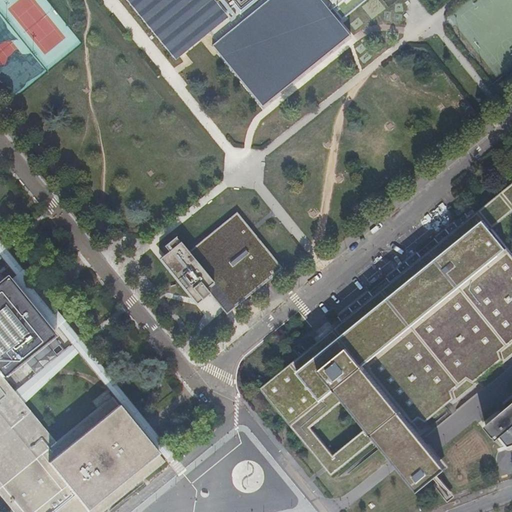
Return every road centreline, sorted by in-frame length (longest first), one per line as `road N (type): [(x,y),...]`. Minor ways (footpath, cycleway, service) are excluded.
road 1 (residential): [(225,413),(198,385),(511,127)]
road 2 (residential): [(122,511),(224,427),(225,413)]
road 3 (residential): [(323,511),(247,416),(225,413)]
